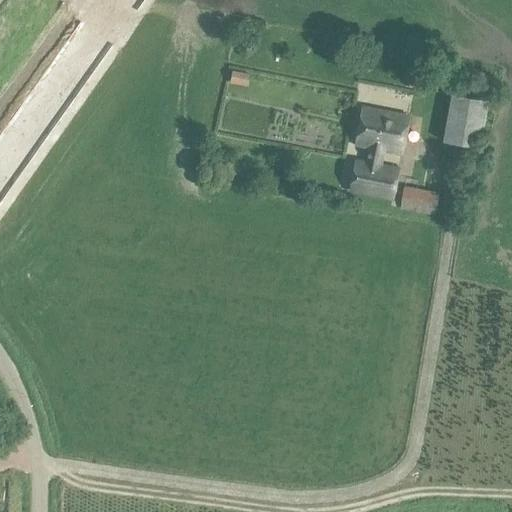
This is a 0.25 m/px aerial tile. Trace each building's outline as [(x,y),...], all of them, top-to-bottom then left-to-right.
[(317,37),(315,46),(328,48),(330,39),(317,37)] [(409,72),(407,87),(427,90),(431,68),(423,67),(422,71),(420,71),(420,74),(409,72)] [(233,71),(231,84),(248,87),(250,74),(233,71)] [(443,141),(481,148),(489,101),(451,94),(443,141)] [(369,147),(366,161),(356,159),(350,192),(394,200),(400,168),(384,165),(387,150),(402,153),(409,116),(363,107),(356,145),(369,147)] [(400,210),(436,217),(440,193),(404,186),(400,210)]
